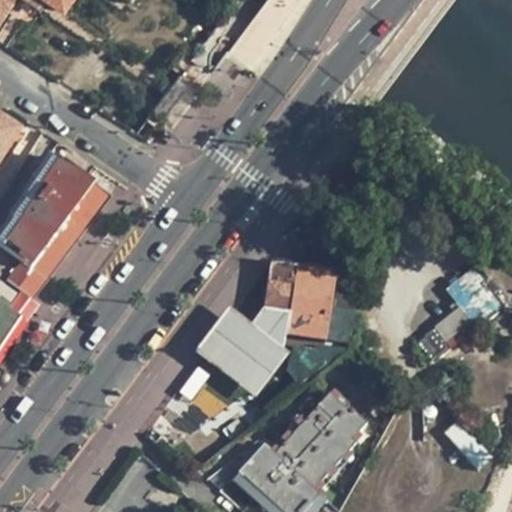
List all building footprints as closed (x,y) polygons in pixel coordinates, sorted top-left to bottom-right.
[(0,0),(0,21),(14,0),(44,0),(46,1),(63,13),(71,0),(125,0),(131,3),(132,0),(0,0)] [(46,1),(44,0),(22,0),(39,12),(46,1)] [(192,67),(186,75),(200,87),(206,79),(192,67)] [(0,167),(22,135),(0,120),(0,167)] [(54,157),(0,231),(0,251),(20,266),(7,283),(38,305),(113,201),(87,183),(95,172),(69,154),(63,163),(54,157)] [(503,297),(479,267),(445,290),(456,303),(450,307),(455,315),(417,341),(434,361),(459,338),(462,341),(503,308),(497,302),(503,297)] [(327,274),(293,269),(286,335),(320,341),(327,274)] [(0,348),(20,320),(10,312),(19,300),(3,289),(0,293),(0,348)] [(196,370),(178,393),(212,420),(231,398),(196,370)] [(328,392),(274,450),(263,444),(232,480),(267,511),(313,511),(324,500),(313,488),(356,444),(351,439),(365,419),(352,406),(344,405),(328,392)]
